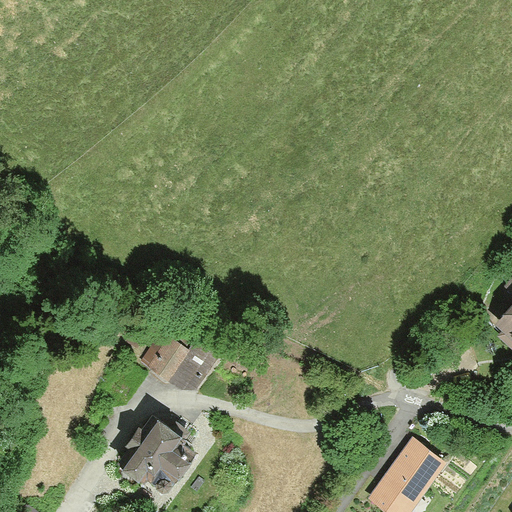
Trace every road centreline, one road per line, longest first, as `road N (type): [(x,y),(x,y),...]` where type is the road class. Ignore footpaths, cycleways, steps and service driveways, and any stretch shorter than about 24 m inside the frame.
road 1 (track): [(394,401),(0,235)]
road 2 (residential): [(411,405),(394,401),(335,423),(288,428),(163,400),(121,429),(67,511)]
road 3 (residential): [(411,405),(335,511)]
